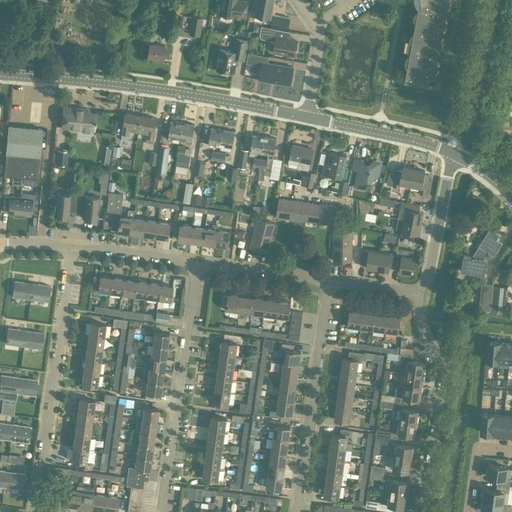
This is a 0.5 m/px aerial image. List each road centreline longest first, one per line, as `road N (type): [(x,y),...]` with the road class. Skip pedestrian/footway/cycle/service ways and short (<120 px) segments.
road 1 (tertiary): [(306,114),(0,74)]
road 2 (residential): [(33,511),(71,244)]
road 3 (residential): [(161,511),(195,264)]
road 4 (residential): [(295,511),(327,284)]
road 5 (residential): [(423,511),(443,377),(421,325),(418,294)]
road 6 (tertiary): [(453,153),(306,114)]
road 7 (residential): [(418,294),(453,153)]
road 8 (residential): [(327,284),(195,264)]
road 9 (residential): [(195,264),(71,244)]
road 10 (residential): [(297,0),(319,39),(306,114)]
